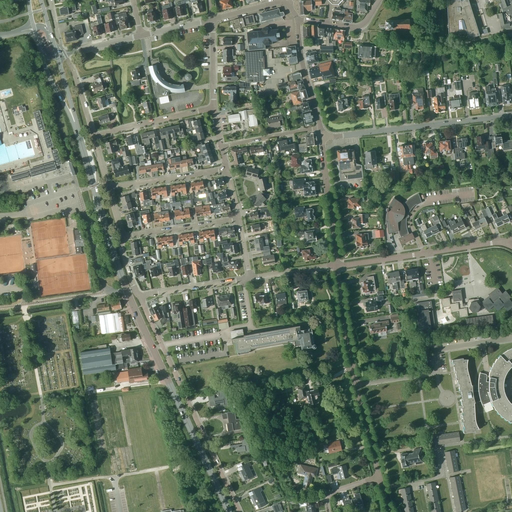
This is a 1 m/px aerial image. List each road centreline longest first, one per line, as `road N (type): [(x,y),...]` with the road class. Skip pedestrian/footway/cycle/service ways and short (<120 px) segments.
road 1 (primary): [(228,511),(125,287)]
road 2 (residential): [(239,511),(138,294)]
road 3 (residential): [(321,138),(511,116)]
road 4 (residential): [(355,384),(436,372),(436,350),(511,338)]
road 5 (residential): [(336,265),(505,242)]
road 6 (primary): [(125,287),(75,125)]
road 7 (residential): [(336,265),(321,138)]
road 8 (residential): [(93,136),(213,108)]
road 9 (residential): [(355,384),(336,265)]
road 10 (residential): [(107,189),(226,171)]
